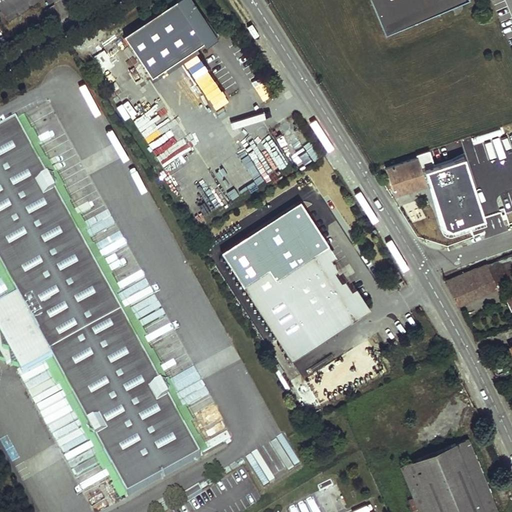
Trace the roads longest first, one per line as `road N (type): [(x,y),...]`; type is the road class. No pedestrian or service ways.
road 1 (tertiary): [(420,267),(252,0)]
road 2 (tertiary): [(511,444),(420,267)]
road 3 (unclassified): [(0,65),(106,0)]
